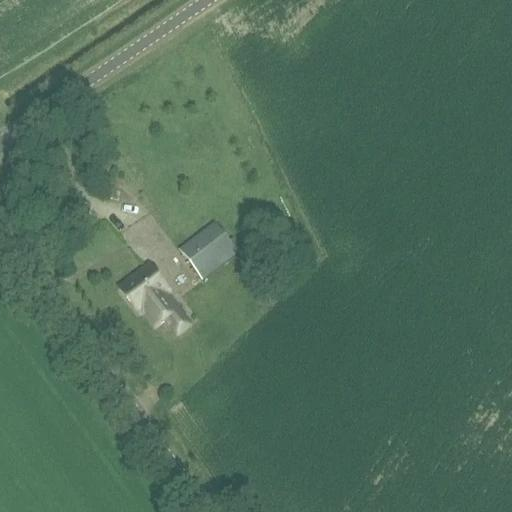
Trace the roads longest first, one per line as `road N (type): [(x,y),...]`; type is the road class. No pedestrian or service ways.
road 1 (unclassified): [(209,511),(0,225)]
road 2 (unclassified): [(0,143),(207,0)]
